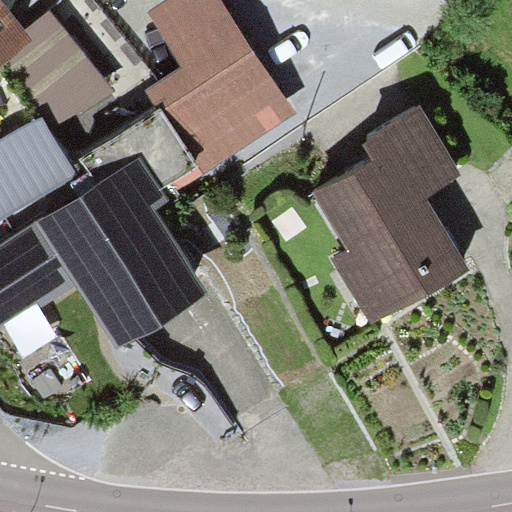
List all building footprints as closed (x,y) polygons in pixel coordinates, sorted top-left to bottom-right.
[(0,43),(0,63),(48,121),(146,61),(98,0),(51,0),(29,14),(32,18),(0,43)] [(17,0),(0,0),(0,43),(32,18),(29,14),(17,0)] [(238,13),(229,0),(153,0),(149,3),(183,51),(238,13)] [(183,51),(146,75),(156,91),(161,88),(200,147),(194,151),(202,163),(298,100),(238,13),(183,51)] [(419,90),(364,123),(375,140),(312,178),(349,240),(332,250),(371,314),(471,253),(428,182),(438,175),(462,162),(419,90)] [(171,182),(141,137),(35,207),(38,211),(0,235),(0,314),(2,318),(38,292),(43,299),(76,274),(115,332),(209,274),(157,190),(171,182)]
